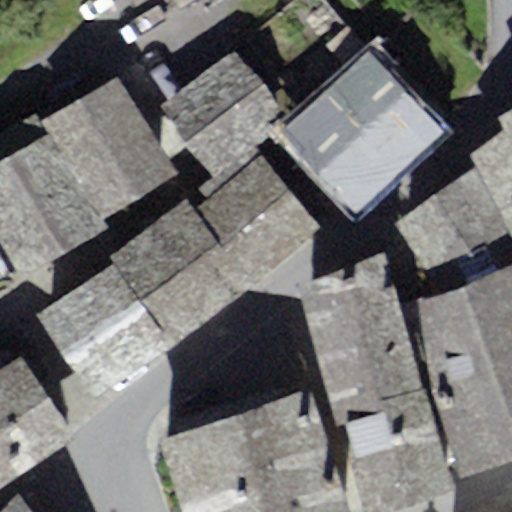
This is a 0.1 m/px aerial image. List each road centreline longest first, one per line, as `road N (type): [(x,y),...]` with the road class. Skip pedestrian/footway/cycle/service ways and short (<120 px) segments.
road 1 (unclassified): [(511,66),(446,149),(133,412),(107,471),(116,511)]
road 2 (residential): [(141,0),(0,87)]
